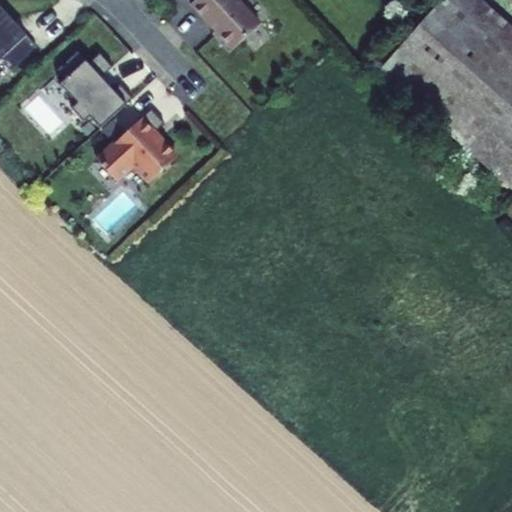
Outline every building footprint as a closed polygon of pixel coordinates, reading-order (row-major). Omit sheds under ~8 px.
[(214,40),(231,59),(261,29),(236,4),(240,0),(209,0),(196,14),(217,37),(214,40)] [(511,18),(491,0),(446,0),(387,69),(511,177),(511,18)] [(33,52),(0,16),(0,65),(7,75),(33,52)] [(57,87),(98,131),(128,101),(117,89),(111,93),(100,80),(109,70),(97,56),(86,66),(75,55),(56,72),(64,80),(57,87)] [(162,126),(148,112),(97,163),(117,183),(132,168),(147,185),(176,157),(154,135),(162,126)]
